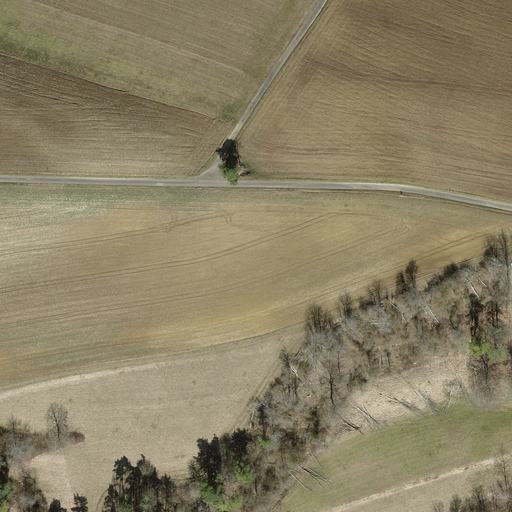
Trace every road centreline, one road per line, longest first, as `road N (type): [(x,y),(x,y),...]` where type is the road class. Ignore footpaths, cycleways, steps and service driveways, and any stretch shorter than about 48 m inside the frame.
road 1 (track): [(0,177),(380,186),(511,203)]
road 2 (track): [(207,183),(324,0)]
